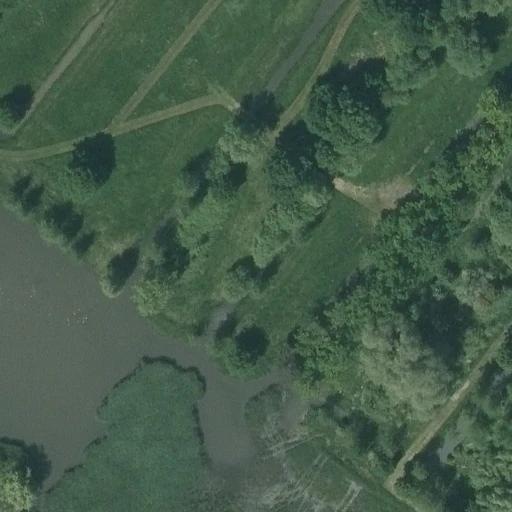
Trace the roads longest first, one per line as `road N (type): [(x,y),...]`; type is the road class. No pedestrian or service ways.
road 1 (track): [(214,97),(331,183),(370,199),(511,32)]
road 2 (track): [(293,0),(224,93),(65,147),(0,152)]
road 3 (track): [(362,0),(279,141)]
